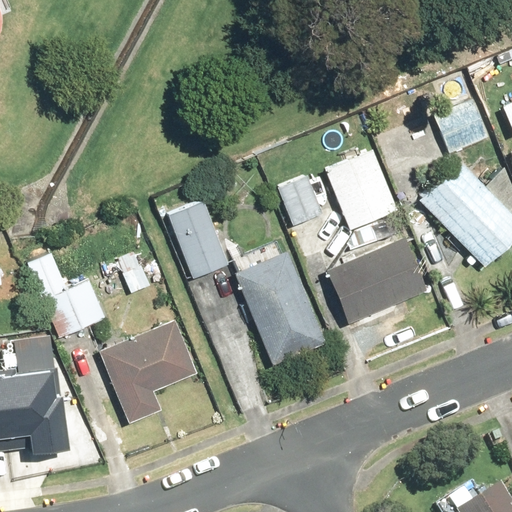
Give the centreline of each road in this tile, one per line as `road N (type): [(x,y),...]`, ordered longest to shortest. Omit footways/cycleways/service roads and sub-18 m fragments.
road 1 (residential): [(300,450),(511,361)]
road 2 (residential): [(128,511),(300,450)]
